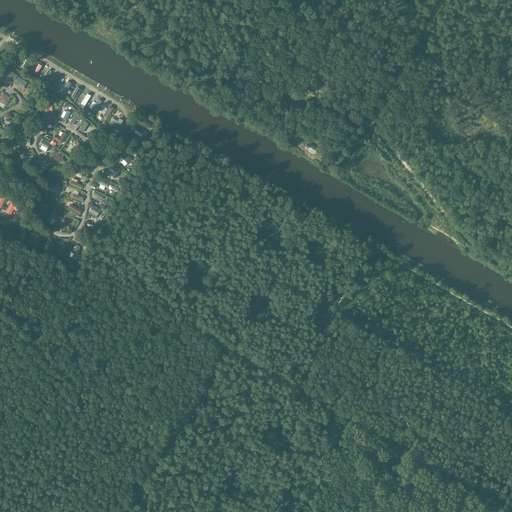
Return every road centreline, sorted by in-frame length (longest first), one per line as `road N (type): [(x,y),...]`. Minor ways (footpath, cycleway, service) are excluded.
road 1 (track): [(224,347),(509,511)]
road 2 (track): [(127,0),(218,98),(238,105),(304,100),(368,123)]
road 3 (track): [(368,123),(457,230),(511,267)]
road 4 (track): [(125,511),(224,347)]
road 5 (track): [(441,0),(368,123)]
